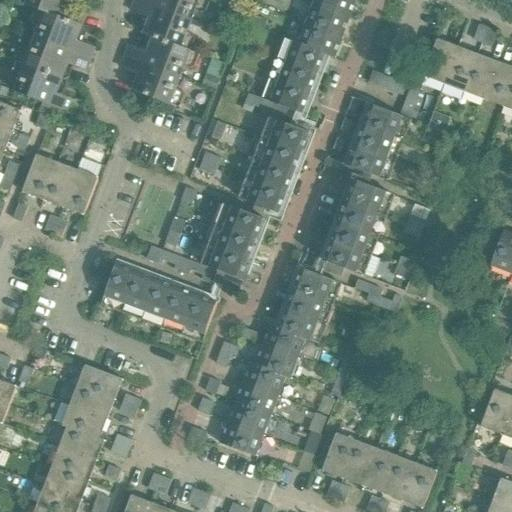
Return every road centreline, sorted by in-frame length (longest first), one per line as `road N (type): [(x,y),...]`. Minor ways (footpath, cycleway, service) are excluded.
road 1 (residential): [(167,462),(223,320),(263,300),(372,0)]
road 2 (residential): [(137,451),(168,366),(58,320),(80,263)]
road 3 (residential): [(329,511),(167,462)]
road 4 (residential): [(80,263),(129,125)]
road 5 (residential): [(129,125),(104,81),(115,0)]
